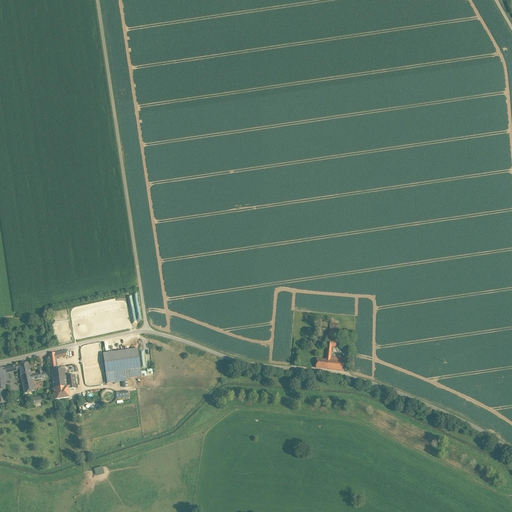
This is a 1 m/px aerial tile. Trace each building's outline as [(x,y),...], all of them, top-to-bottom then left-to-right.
[(127,296),(131,322),(135,321),(134,313),(139,312),(136,293),(132,294),(132,295),(127,296)] [(345,359),(331,357),(332,346),(332,342),(328,343),(328,346),(326,360),(329,361),(328,364),(333,365),(332,370),(344,371),(345,359)] [(137,349),(103,354),(105,374),(140,369),(137,349)] [(54,353),(49,354),(53,388),(68,386),(76,386),(74,375),(65,377),(64,369),(56,370),(55,358),(54,353)] [(326,360),(317,359),(316,368),(332,370),(333,365),(328,364),(329,361),(326,360)] [(28,363),(18,365),(19,370),(21,378),(31,376),(31,375),(35,374),(35,372),(30,373),(28,363)] [(11,367),(4,368),(4,377),(8,377),(8,373),(12,372),(11,367)] [(140,369),(105,374),(107,384),(127,381),(126,379),(141,377),(140,369)] [(35,374),(31,375),(31,376),(32,381),(46,378),(45,372),(35,374)] [(31,376),(21,378),(24,393),(34,391),(32,381),(31,376)] [(68,386),(53,388),(54,400),(69,398),(68,389),(76,388),(76,386),(68,386)] [(103,466),(94,468),(96,476),(105,473),(103,466)]
